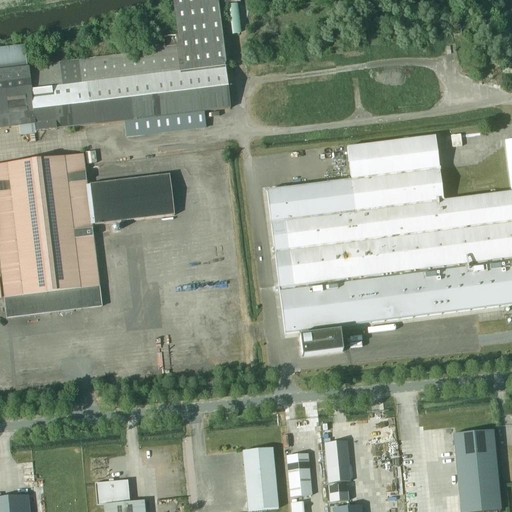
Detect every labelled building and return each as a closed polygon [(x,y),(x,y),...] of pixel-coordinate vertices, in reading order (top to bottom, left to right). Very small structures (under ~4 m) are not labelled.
[(219,12),(218,4),(217,0),(172,0),(177,35),(163,37),(163,41),(157,41),(158,50),(28,67),(31,91),(30,91),(34,125),(33,125),(34,133),(36,132),(123,122),(125,138),(206,129),(204,112),(230,109),(224,64),(225,64),(219,12)] [(237,4),(228,5),(232,34),(241,33),(237,4)] [(0,129),(18,127),(33,125),(34,125),(30,91),(31,91),(28,67),(27,67),(24,46),(0,49),(0,129)] [(34,133),(33,125),(18,127),(20,136),(36,134),(36,132),(34,133)] [(511,193),(442,202),(434,138),(347,149),(351,181),(267,192),(285,335),(511,305),(511,193)] [(511,140),(503,141),(503,142),(509,191),(511,190),(511,140)] [(0,165),(0,263),(7,318),(101,307),(91,226),(174,216),(169,175),(86,185),(83,155),(0,165)] [(301,333),(301,337),(299,337),(302,358),(343,353),(341,332),(309,336),(308,332),(301,333)] [(460,511),(490,511),(500,511),(493,431),(453,435),(460,511)] [(345,442),(323,444),(327,484),(349,482),(345,442)] [(278,509),(272,449),(242,452),(248,511),(278,509)] [(286,457),(290,498),(311,496),(307,455),(286,457)] [(113,482),(113,480),(108,480),(109,483),(95,484),(97,506),(104,506),(104,511),(144,511),(144,501),(129,503),(127,481),(113,482)] [(344,485),(327,487),(329,502),(346,501),(344,485)] [(0,511),(29,511),(28,496),(0,498),(0,511)] [(303,511),(303,503),(290,504),(291,511),(303,511)]
